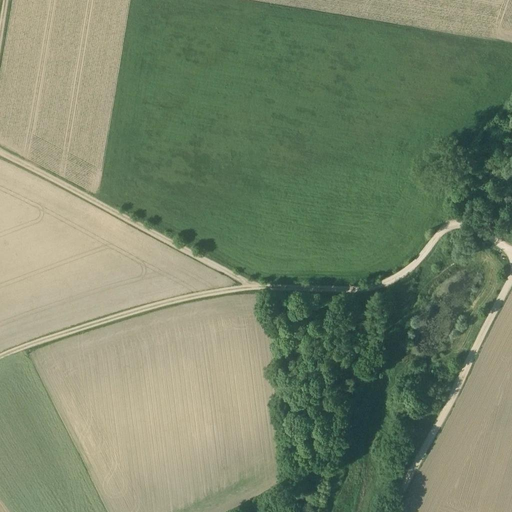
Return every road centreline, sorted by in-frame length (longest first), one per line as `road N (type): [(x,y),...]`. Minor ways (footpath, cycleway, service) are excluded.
road 1 (track): [(511,249),(449,224),(412,265),(376,284),(197,295),(0,353)]
road 2 (track): [(258,287),(0,151)]
road 3 (track): [(511,273),(397,511)]
